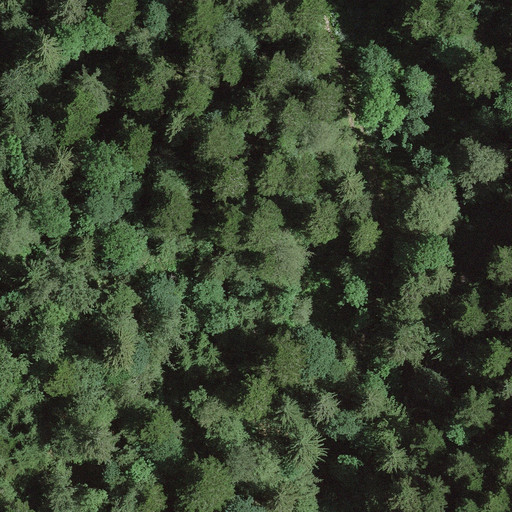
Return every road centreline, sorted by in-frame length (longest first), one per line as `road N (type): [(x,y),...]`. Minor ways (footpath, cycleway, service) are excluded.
road 1 (track): [(321,0),(354,100),(378,267),(313,511)]
road 2 (track): [(346,511),(467,274),(511,210)]
road 3 (track): [(0,270),(74,164),(143,0)]
